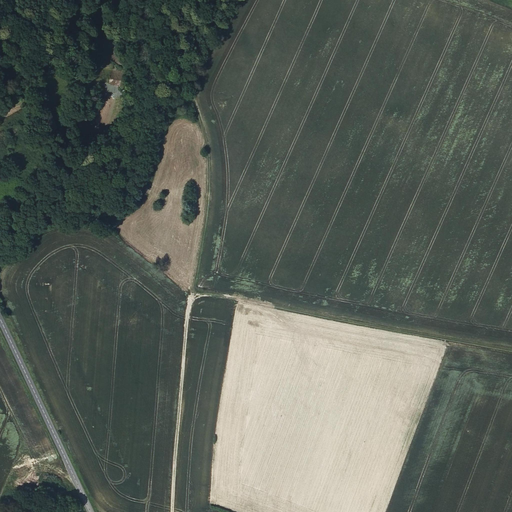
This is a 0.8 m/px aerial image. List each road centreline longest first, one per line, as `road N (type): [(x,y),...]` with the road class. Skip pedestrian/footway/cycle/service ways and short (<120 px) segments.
road 1 (track): [(511,349),(193,293),(168,511)]
road 2 (tertiary): [(89,511),(0,317)]
